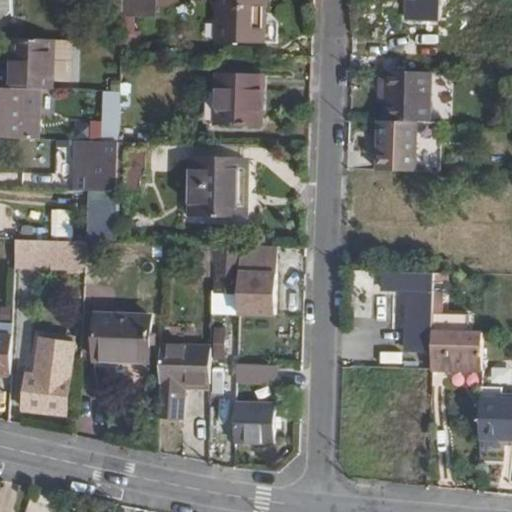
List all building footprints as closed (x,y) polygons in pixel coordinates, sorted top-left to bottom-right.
[(123,16),(123,0),(110,0),(110,15),(123,16)] [(152,16),(152,0),(123,0),(123,16),(152,16)] [(217,0),(216,41),(261,42),(262,0),(217,0)] [(411,17),(444,19),(445,0),(424,0),(424,5),(411,4),(411,17)] [(59,89),(60,38),(10,37),(9,88),(24,88),(59,89)] [(398,57),(353,56),(352,67),(397,67),(398,57)] [(432,120),(433,70),(398,69),(382,69),(382,88),(388,88),(387,102),(387,119),(419,121),(432,120)] [(260,75),(218,75),(216,124),(259,125),(260,75)] [(0,138),(24,139),(24,88),(9,88),(0,87),(0,138)] [(123,136),(124,90),(106,90),(105,120),(93,119),(93,135),(123,136)] [(380,167),(418,168),(419,121),(387,119),(381,119),(380,167)] [(148,177),(149,140),(118,139),(118,141),(118,177),(148,177)] [(117,192),(118,177),(118,141),(90,140),(89,190),(117,192)] [(245,158),(193,157),(191,213),(238,214),(238,178),(245,178),(245,158)] [(54,233),(76,234),(77,208),(55,207),(54,233)] [(131,221),(117,220),(117,241),(131,241),(131,221)] [(88,240),(18,239),(17,264),(86,266),(88,240)] [(131,241),(117,241),(101,240),(100,250),(153,251),(154,241),(131,241)] [(270,256),(241,257),(241,313),(277,313),(277,272),(270,272),(270,256)] [(239,262),(217,261),(216,293),(238,293),(239,262)] [(438,270),(378,269),(378,278),(387,279),(388,286),(413,288),(412,328),(436,328),(437,304),(438,270)] [(454,272),(438,270),(437,304),(445,305),(444,300),(454,300),(454,272)] [(511,306),(487,305),(486,321),(511,322),(511,306)] [(98,315),(96,370),(151,372),(152,316),(98,315)] [(14,334),(14,323),(1,323),(0,333),(14,334)] [(436,328),(434,367),(485,370),(487,370),(487,330),(436,328)] [(0,372),(12,373),(14,334),(0,333),(0,372)] [(164,347),(163,417),(181,418),(181,416),(182,383),(212,384),(213,349),(164,347)] [(277,381),(277,362),(240,361),(239,381),(277,381)] [(26,375),(25,408),(67,410),(69,364),(42,362),(41,376),(26,375)] [(189,389),(212,390),(212,384),(182,383),(181,416),(188,417),(189,389)] [(484,436),(511,436),(511,395),(484,395),(484,436)] [(239,401),(238,442),(277,443),(277,403),(239,401)]
